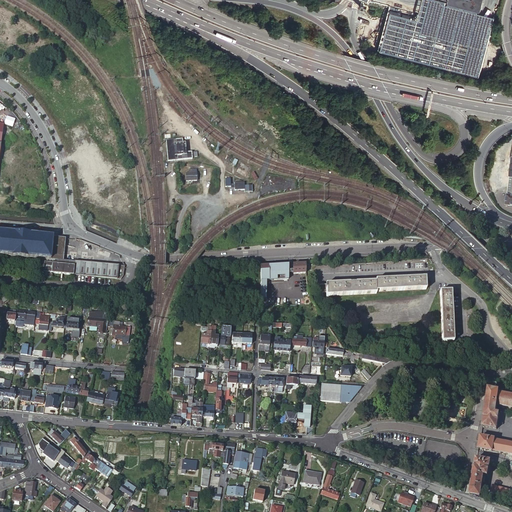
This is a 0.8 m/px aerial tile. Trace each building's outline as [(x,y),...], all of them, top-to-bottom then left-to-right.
[(446,0),(446,1),(447,2),(447,3),(448,3),(451,4),(475,10),(476,10),(477,10),(478,10),(479,9),(480,9),(481,0),(446,0)] [(12,127),(15,118),(7,116),(4,124),(12,127)] [(195,157),(194,152),(192,153),(191,152),(184,153),(182,139),(166,141),(168,161),(192,159),(192,157),(195,157)] [(192,173),(186,173),(186,181),(197,181),(196,169),(192,170),(192,173)] [(234,183),(234,185),(234,188),(234,190),(244,190),(244,185),(244,182),(234,183)] [(43,272),(120,280),(121,280),(123,275),(124,267),(62,260),(63,255),(51,254),(53,238),(0,232),(0,255),(45,260),(44,263),(44,266),(43,266),(42,269),(43,269),(43,270),(43,272)] [(64,239),(53,238),(51,254),(63,255),(64,239)] [(275,266),(260,267),(260,273),(261,278),(261,280),(261,282),(261,286),(261,299),(267,299),(267,281),(289,279),(288,265),(275,266)] [(306,270),(305,265),(293,265),(293,274),(306,274),(306,270)] [(307,284),(306,278),(294,279),(294,289),(293,289),(293,295),(301,294),(301,305),(309,304),(308,291),(308,289),(307,284)] [(376,282),(319,285),(319,293),(326,292),(326,296),(376,294),(376,292),(426,290),(425,278),(375,280),(376,282)] [(451,291),(439,292),(442,342),(453,341),(451,291)] [(301,294),(293,295),(294,305),(301,305),(301,294)] [(10,300),(8,295),(1,299),(5,303),(10,300)] [(26,312),(17,311),(16,319),(15,326),(16,327),(22,328),(23,327),(23,325),(33,326),(35,313),(26,312)] [(36,313),(35,319),(39,319),(39,325),(48,326),(49,317),(43,316),(43,314),(36,313)] [(54,315),(51,315),(49,327),(51,328),(62,329),(63,324),(58,324),(58,321),(55,321),(55,323),(53,323),(54,315)] [(105,321),(88,319),(88,326),(100,327),(99,333),(105,334),(106,332),(104,332),(105,321)] [(109,321),(108,327),(113,328),(112,335),(125,337),(126,328),(119,327),(120,323),(109,321)] [(211,332),(210,345),(217,345),(218,336),(215,336),(215,329),(220,329),(220,327),(212,326),(212,327),(211,332)] [(201,344),(210,345),(211,332),(207,331),(207,335),(202,335),(201,344)] [(242,344),(242,334),(233,334),(232,343),(242,344)] [(252,335),(242,334),(242,344),(252,344),(252,335)] [(270,336),(260,336),(260,338),(259,338),(259,340),(260,340),(260,345),(258,345),(258,351),(264,351),(264,350),(265,346),(269,346),(270,336)] [(229,337),(220,337),(220,346),(223,346),(223,347),(226,347),(226,346),(229,346),(229,337)] [(291,340),(291,346),(305,347),(306,341),(302,341),(302,338),(293,337),(293,340),(291,340)] [(280,338),(275,338),(274,350),(285,351),(289,352),(290,342),(286,341),(285,342),(280,342),(280,338)] [(324,343),(324,342),(318,342),(318,339),(314,339),(313,347),(324,348),(324,347),(324,343)] [(353,354),(348,353),(348,355),(343,354),(343,353),(338,352),(339,350),(333,349),(333,351),(327,350),(326,354),(347,358),(347,357),(350,358),(349,361),(354,362),(354,360),(355,355),(353,355),(353,354)] [(390,362),(390,360),(389,360),(388,360),(382,360),(375,358),(363,356),(362,360),(382,364),(382,365),(382,366),(383,366),(390,362)] [(54,367),(45,366),(44,371),(44,373),(53,374),(54,367)] [(340,376),(351,377),(352,366),(341,366),(340,376)] [(216,391),(217,387),(209,386),(209,376),(210,372),(207,372),(205,372),(204,392),(207,393),(216,393),(216,391)] [(123,382),(124,374),(111,373),(111,380),(123,382)] [(234,374),(234,373),(232,373),(227,373),(227,388),(232,388),(232,384),(236,385),(236,375),(234,374)] [(250,384),(251,374),(237,374),(237,379),(237,383),(250,384)] [(274,375),(273,387),(276,388),(282,388),(283,380),(275,380),(275,377),(277,377),(277,376),(274,375)] [(286,376),(286,386),(297,386),(298,379),(293,379),(292,377),(286,376)] [(268,379),(258,378),(257,386),(268,387),(268,379)] [(66,395),(78,396),(80,388),(75,387),(76,381),(69,380),(67,387),(66,395)] [(85,384),(81,383),(80,388),(78,396),(87,397),(89,390),(84,389),(85,384)] [(362,387),(321,384),(320,401),(350,405),(362,387)] [(63,394),(66,395),(67,387),(47,385),(46,392),(61,394),(63,394)] [(20,389),(16,389),(15,394),(14,393),(14,391),(10,390),(10,393),(7,392),(7,390),(5,389),(4,398),(9,399),(14,400),(15,397),(19,397),(20,389)] [(495,418),(496,413),(497,405),(511,408),(511,395),(499,394),(500,392),(489,390),(482,426),(497,429),(499,419),(495,418)] [(36,395),(36,391),(32,391),(31,403),(43,404),(44,396),(36,395)] [(27,397),(28,393),(21,392),(19,401),(29,402),(29,397),(27,397)] [(88,397),(86,401),(101,405),(103,396),(102,396),(102,395),(92,392),(91,393),(89,393),(88,397)] [(107,393),(104,404),(104,407),(110,408),(111,405),(114,406),(117,395),(107,393)] [(73,409),(75,399),(65,397),(63,407),(73,409)] [(49,400),(49,402),(48,408),(57,409),(57,404),(57,401),(49,400)] [(210,408),(204,408),(203,417),(214,418),(214,408),(210,408)] [(171,419),(171,425),(179,425),(181,426),(181,422),(182,419),(182,411),(178,411),(177,416),(171,416),(171,419)] [(291,423),(296,424),(296,414),(292,414),(285,414),(284,424),(291,424),(291,423)] [(62,435),(64,433),(58,427),(56,429),(62,435)] [(51,437),(49,439),(57,446),(63,440),(52,430),(48,434),(51,437)] [(511,442),(495,439),(495,438),(481,436),(478,448),(492,451),(493,450),(511,454),(511,442)] [(60,451),(45,437),(39,445),(54,458),(59,453),(60,451)] [(84,458),(88,451),(84,446),(81,442),(76,437),(70,442),(84,458)] [(0,455),(2,456),(2,459),(5,459),(5,456),(6,453),(17,454),(18,449),(16,449),(16,447),(15,447),(15,445),(0,443),(0,455)] [(224,454),(223,454),(222,453),(221,458),(224,458),(222,466),(222,469),(227,469),(228,465),(230,452),(234,453),(235,445),(226,444),(224,454)] [(245,445),(243,444),(242,453),(239,469),(247,470),(248,465),(250,465),(252,455),(244,454),(245,445)] [(216,445),(213,445),(211,454),(220,455),(221,452),(223,452),(223,446),(216,445)] [(252,470),(253,470),(257,471),(260,471),(262,457),(265,458),(267,450),(256,449),(252,470)] [(95,469),(100,462),(97,460),(96,458),(94,456),(91,454),(88,451),(84,458),(82,461),(81,462),(84,464),(86,461),(91,464),(89,468),(94,471),(95,469)] [(239,469),(242,453),(236,453),(233,471),(239,472),(239,469)] [(64,457),(62,456),(58,462),(61,465),(60,467),(63,469),(64,467),(67,469),(69,466),(71,468),(74,464),(64,457)] [(23,461),(0,458),(0,467),(1,468),(2,465),(9,466),(9,468),(14,469),(14,468),(18,469),(23,466),(23,461)] [(485,470),(489,471),(490,461),(476,458),(469,494),(480,496),(484,475),(485,470)] [(197,462),(183,460),(181,474),(185,475),(185,470),(196,471),(197,462)] [(73,473),(79,465),(76,463),(76,462),(70,471),(73,473)] [(107,478),(110,474),(104,470),(106,466),(103,464),(100,462),(95,469),(107,478)] [(202,468),(201,486),(208,486),(211,469),(202,468)] [(334,472),(329,471),(321,494),(338,500),(340,494),(328,490),(334,472)] [(296,474),(282,472),(278,489),(285,490),(286,484),(294,485),(296,474)] [(321,474),(305,472),(304,483),(319,485),(321,474)] [(79,480),(74,487),(80,491),(83,486),(80,484),(81,482),(79,480)] [(364,483),(355,481),(350,496),(355,498),(356,495),(359,496),(364,483)] [(34,493),(35,483),(30,482),(30,484),(26,483),(24,495),(36,497),(36,493),(34,493)] [(119,490),(130,497),(133,492),(135,488),(126,482),(124,486),(122,485),(119,490)] [(511,490),(484,483),(482,491),(499,496),(499,497),(511,500),(511,490)] [(53,488),(50,486),(46,492),(43,496),(47,498),(53,488)] [(227,487),(227,496),(243,497),(244,489),(227,487)] [(109,496),(112,492),(106,488),(104,492),(100,489),(95,496),(104,502),(101,506),(105,508),(112,498),(109,496)] [(23,492),(13,491),(12,500),(21,501),(23,492)] [(198,498),(198,494),(188,493),(188,497),(186,497),(186,498),(185,503),(185,510),(190,510),(190,507),(192,507),(192,501),(195,501),(195,498),(198,498)] [(371,494),(367,505),(373,507),(373,509),(381,511),(384,504),(374,500),(376,496),(371,494)] [(409,508),(413,500),(410,498),(405,496),(400,494),(396,503),(409,508)] [(227,496),(224,495),(223,502),(242,504),(243,500),(242,500),(243,497),(227,496)] [(285,495),(284,502),(286,502),(295,504),(296,498),(293,497),(293,496),(285,495)] [(53,511),(60,502),(51,496),(44,506),(53,511)] [(66,511),(70,511),(76,504),(68,499),(60,510),(62,511),(64,511),(65,511),(66,511)] [(420,511),(434,511),(436,507),(424,503),(420,511)] [(447,505),(442,503),(440,508),(442,509),(440,511),(449,511),(452,507),(447,505)]
